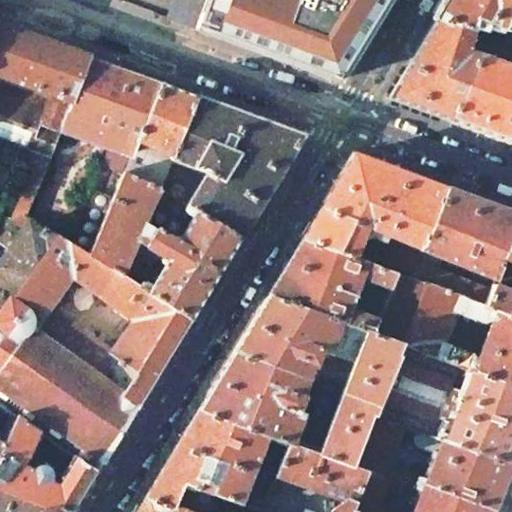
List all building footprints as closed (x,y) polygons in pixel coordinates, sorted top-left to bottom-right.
[(183,5),(177,23),(195,29),(205,0),(180,0),(179,3),(183,5)] [(337,81),(371,27),(387,0),(205,0),(195,29),(270,56),(337,81)] [(511,0),(447,0),(436,19),(474,29),(476,22),(490,26),(497,28),(506,30),(511,4),(511,0)] [(447,120),(477,54),(466,50),(468,44),(470,43),(470,42),(473,32),(474,29),(436,19),(415,54),(389,97),(389,99),(421,111),(447,120)] [(0,140),(33,154),(47,160),(61,127),(90,58),(77,54),(37,39),(0,25),(0,140)] [(478,33),(473,32),(470,42),(475,43),(478,33)] [(511,67),(477,54),(447,120),(482,133),(510,143),(511,137),(511,67)] [(121,149),(114,168),(127,173),(139,143),(161,84),(120,69),(90,58),(61,127),(121,149)] [(175,156),(196,97),(180,91),(161,84),(139,143),(175,156)] [(206,172),(190,205),(240,240),(272,186),(302,136),(241,114),(196,97),(175,156),(174,160),(206,172)] [(0,158),(27,170),(33,154),(0,140),(0,158)] [(164,187),(174,160),(175,156),(139,143),(127,173),(164,187)] [(24,216),(47,160),(33,154),(27,170),(32,172),(13,219),(26,228),(28,226),(39,231),(41,227),(24,216)] [(444,188),(354,155),(325,203),(303,239),(355,258),(366,229),(396,241),(386,270),(408,278),(419,249),(444,188)] [(134,277),(130,282),(191,320),(217,276),(240,240),(190,205),(164,187),(127,173),(114,168),(105,165),(69,244),(111,270),(123,251),(142,263),(148,255),(157,261),(143,283),(134,277)] [(511,213),(477,200),(444,188),(419,249),(442,259),(494,280),(497,271),(502,260),(511,234),(511,213)] [(0,218),(0,244),(9,252),(26,228),(13,219),(1,215),(0,218)] [(0,311),(0,404),(17,416),(39,432),(71,455),(97,473),(103,463),(25,410),(37,394),(33,390),(31,385),(31,380),(31,375),(34,371),(37,367),(42,364),(46,363),(51,363),(56,365),(64,354),(139,405),(168,357),(191,320),(130,282),(111,270),(69,244),(41,227),(39,231),(28,226),(26,228),(9,252),(0,264),(0,307),(2,309),(0,311)] [(511,234),(502,260),(511,263),(511,234)] [(398,346),(423,284),(408,278),(386,270),(355,258),(303,239),(283,271),(267,296),(398,346)] [(442,259),(419,249),(408,278),(423,284),(460,297),(483,306),(490,289),(438,269),(442,259)] [(509,275),(497,271),(494,280),(490,289),(483,306),(511,316),(511,294),(503,292),(509,275)] [(460,297),(423,284),(398,346),(401,347),(435,360),(439,349),(455,310),(460,297)] [(398,346),(267,296),(248,328),(232,354),(309,382),(320,352),(353,363),(341,394),(377,407),(401,347),(398,346)] [(511,316),(483,306),(460,297),(455,310),(461,313),(462,315),(490,326),(477,358),(471,355),(470,353),(450,346),(439,349),(435,360),(471,373),(511,388),(511,316)] [(435,360),(401,347),(377,407),(373,415),(404,426),(419,431),(444,440),(471,373),(435,360)] [(103,463),(139,405),(64,354),(56,365),(51,363),(46,363),(42,364),(37,367),(34,371),(31,375),(31,380),(31,385),(33,390),(37,394),(25,410),(103,463)] [(309,382),(232,354),(212,387),(198,410),(288,443),(294,445),(305,414),(299,412),(309,382)] [(511,388),(471,373),(444,440),(510,464),(511,458),(511,388)] [(377,407),(341,394),(318,454),(350,465),(370,414),(373,415),(377,407)] [(0,454),(17,416),(0,404),(0,454)] [(288,443),(198,410),(168,460),(145,497),(172,506),(176,496),(220,511),(237,511),(261,452),(280,465),(288,443)] [(373,415),(370,414),(350,465),(367,470),(384,476),(404,426),(373,415)] [(17,416),(0,454),(0,511),(73,511),(82,499),(97,473),(71,455),(55,482),(51,478),(52,473),(51,468),(49,465),(46,461),(43,459),(36,458),(31,459),(28,456),(39,432),(17,416)] [(444,440),(419,431),(415,443),(417,447),(436,454),(425,480),(409,473),(407,479),(408,480),(418,484),(491,511),(502,484),(510,464),(444,440)] [(294,445),(288,443),(280,465),(276,476),(345,501),(354,504),(367,470),(350,465),(318,454),(294,445)] [(384,476),(367,470),(354,504),(350,511),(401,511),(397,510),(397,511),(393,509),(383,511),(377,511),(388,485),(404,491),(408,480),(407,479),(389,473),(388,477),(384,476)] [(490,511),(491,511),(418,484),(416,489),(422,492),(413,511),(490,511)] [(220,511),(176,496),(172,506),(145,497),(135,511),(220,511)] [(350,511),(354,504),(345,501),(331,510),(330,511),(350,511)]
